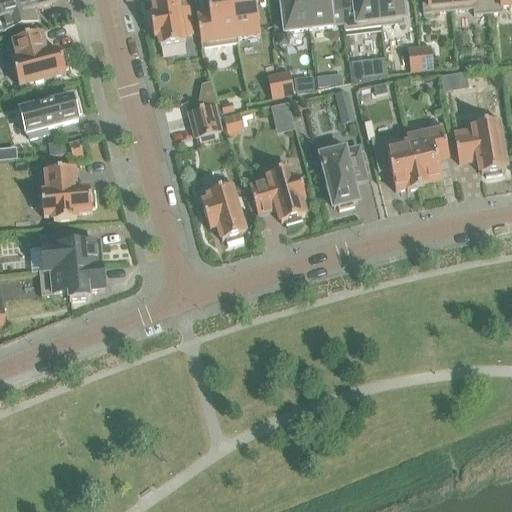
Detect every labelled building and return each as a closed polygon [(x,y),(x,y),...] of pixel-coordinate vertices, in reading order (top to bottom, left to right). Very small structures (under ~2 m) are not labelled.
[(0,0),(0,34),(33,26),(29,14),(52,8),(51,4),(55,3),(54,0),(0,0)] [(150,19),(154,42),(159,41),(160,50),(185,46),(184,40),(192,39),(187,11),(179,12),(177,0),(156,0),(156,1),(152,2),(155,18),(150,19)] [(230,0),(206,0),(209,18),(197,20),(202,52),(237,47),(230,0)] [(254,0),(230,0),(237,47),(238,47),(238,41),(260,38),(254,0)] [(304,0),(280,0),(285,35),(309,33),(304,0)] [(340,0),(304,0),(309,33),(332,30),(332,27),(343,26),(344,34),(345,34),(340,0)] [(377,0),(340,0),(345,34),(381,30),(377,0)] [(401,0),(377,0),(381,30),(404,27),(401,0)] [(450,0),(421,0),(423,17),(452,14),(450,0)] [(474,19),(488,17),(486,0),(450,0),(452,14),(473,13),(474,19)] [(511,0),(486,0),(488,17),(494,17),(503,16),(502,10),(511,9),(511,0)] [(64,56),(60,57),(59,53),(46,56),(41,37),(13,44),(18,64),(12,65),(19,89),(66,77),(65,73),(68,72),(64,56)] [(433,73),(430,49),(419,51),(421,75),(433,73)] [(421,75),(419,51),(407,52),(410,76),(421,75)] [(289,75),(278,77),(283,101),(294,99),(289,75)] [(283,101),(278,77),(267,80),(272,103),(283,101)] [(330,90),(329,78),(316,80),(318,91),(330,90)] [(314,94),(313,80),(293,82),(295,96),(314,94)] [(387,96),(385,87),(373,90),(375,99),(387,96)] [(344,95),(334,97),(338,112),(351,109),(348,97),(344,95)] [(73,104),(72,100),(57,104),(56,99),(38,104),(39,108),(20,114),(26,138),(28,137),(30,143),(48,138),(46,132),(78,124),(77,120),(81,119),(77,103),(73,104)] [(234,114),(232,106),(221,109),(223,117),(234,114)] [(213,109),(189,116),(193,129),(217,122),(213,109)] [(243,132),(239,117),(224,121),(228,136),(230,135),(243,132)] [(500,141),(496,119),(472,124),(474,135),(454,139),(459,167),(479,163),(481,177),(485,177),(486,181),(502,178),(501,174),(505,173),(500,141)] [(220,136),(217,122),(193,129),(196,142),(220,136)] [(442,128),(428,131),(427,131),(428,137),(408,141),(419,192),(431,189),(431,187),(442,185),(437,163),(449,160),(442,128)] [(408,141),(392,145),(387,146),(385,140),(371,143),(378,176),(390,173),(395,195),(406,193),(407,195),(419,192),(408,141)] [(79,146),(69,149),(73,164),(84,161),(79,146)] [(365,179),(358,152),(345,155),(343,147),(319,153),(323,169),(322,169),(323,172),(324,171),(326,182),(325,186),(327,193),(330,196),(334,211),(338,210),(339,214),(354,210),(353,206),(357,205),(352,182),(365,179)] [(95,212),(94,195),(90,195),(89,191),(76,193),(74,172),(45,175),(47,195),(41,196),(43,221),(53,220),(53,225),(77,222),(76,218),(92,216),(91,212),(95,212)] [(299,180),(294,182),(291,173),(268,180),(269,185),(250,191),(257,218),(277,213),(281,226),(285,225),(286,229),(302,224),(301,220),(305,219),(300,204),(305,203),(299,180)] [(245,237),(229,185),(206,192),(209,204),(201,206),(210,233),(218,231),(222,244),(226,243),(227,247),(243,242),(241,238),(245,237)] [(101,270),(99,247),(74,249),(73,237),(40,240),(44,275),(102,270),(101,270)] [(104,294),(102,270),(44,275),(39,276),(41,300),(69,298),(70,305),(88,304),(88,296),(104,294)]
